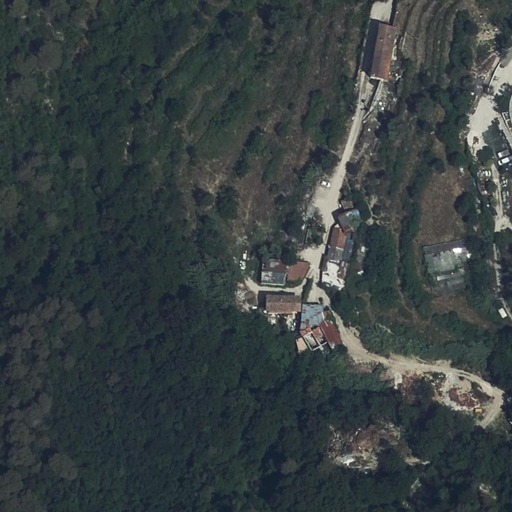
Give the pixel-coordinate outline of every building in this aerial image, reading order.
[(387,44),(391,45),(394,31),(391,30),(378,27),(369,78),(381,80),(387,44)] [(381,80),(385,81),(386,81),(390,51),(391,45),(387,44),(381,80)] [(342,201),(347,217),(349,217),(353,215),(355,214),(349,198),(342,201)] [(353,215),(349,217),(356,231),(359,230),(360,230),(357,228),(357,224),(353,215)] [(347,217),(341,223),(347,230),(347,232),(356,235),(354,240),(357,241),(359,230),(356,231),(349,217),(347,217)] [(324,279),(323,286),(342,293),(346,285),(348,278),(356,246),(357,241),(354,240),(356,235),(347,232),(347,230),(341,223),(337,228),(335,230),(323,274),(324,275),(324,279)] [(440,266),(453,270),(456,259),(459,260),(463,247),(441,240),(439,249),(434,248),(433,251),(444,254),(440,266)] [(309,264),(284,262),(263,260),(262,273),(287,275),(286,281),(300,282),(309,264)] [(282,296),(266,295),(266,296),(266,311),(283,311),(287,324),(280,326),(282,333),(289,331),(290,334),(296,332),(298,300),(282,299),(282,296)] [(322,326),(321,308),(302,306),(300,324),(303,324),(305,330),(308,335),(320,329),(319,327),(322,326)] [(305,330),(299,334),(310,353),(314,351),(320,362),(329,357),(324,346),(327,345),(329,349),(340,342),(329,322),(322,326),(319,327),(320,329),(308,335),(305,330)]
